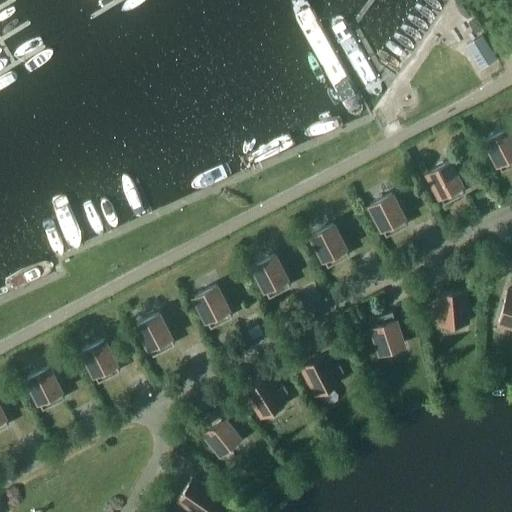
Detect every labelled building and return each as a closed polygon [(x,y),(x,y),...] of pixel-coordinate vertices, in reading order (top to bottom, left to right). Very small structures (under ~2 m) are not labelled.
[(497,59),(486,42),(471,51),(481,68),(497,59)] [(502,172),(511,167),(511,138),(507,130),(486,141),(502,172)] [(445,205),(466,194),(450,162),(428,173),(445,205)] [(387,237),(408,226),(392,194),(371,206),(387,237)] [(329,268),(350,256),(334,225),(312,236),(329,268)] [(270,298),(291,287),(275,256),(254,267),(270,298)] [(212,329),(233,318),(217,286),(195,297),(212,329)] [(499,325),(511,329),(511,291),(509,291),(499,325)] [(433,312),(433,320),(441,320),(442,326),(468,324),(466,293),(439,295),(441,312),(433,312)] [(381,353),(404,346),(393,312),(370,320),(381,353)] [(176,345),(159,314),(138,325),(154,357),(176,345)] [(121,372),(104,341),(83,352),(99,383),(121,372)] [(344,374),(341,367),(334,371),(326,355),(302,368),(317,396),(340,384),(337,378),(344,374)] [(44,410),(65,400),(50,368),(28,379),(44,410)] [(246,392),(263,419),(285,404),(282,399),(289,394),(284,388),(278,392),(268,377),(246,392)] [(0,431),(10,426),(0,407),(0,431)] [(221,454),(240,439),(218,411),(199,426),(221,454)] [(207,490),(193,480),(178,502),(192,511),(209,511),(219,498),(214,494),(218,488),(212,483),(207,490)]
